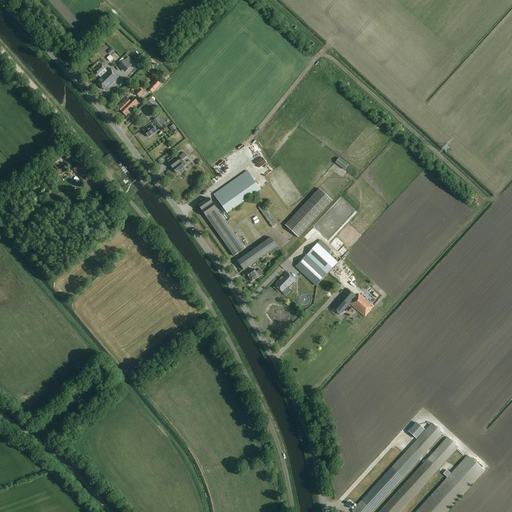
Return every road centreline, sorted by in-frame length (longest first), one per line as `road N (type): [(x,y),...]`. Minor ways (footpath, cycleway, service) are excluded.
road 1 (tertiary): [(325,511),(300,411),(224,272),(112,121),(2,0)]
road 2 (unclassified): [(293,511),(275,437),(214,314),(74,136)]
road 3 (unclassified): [(110,511),(73,469),(0,413)]
